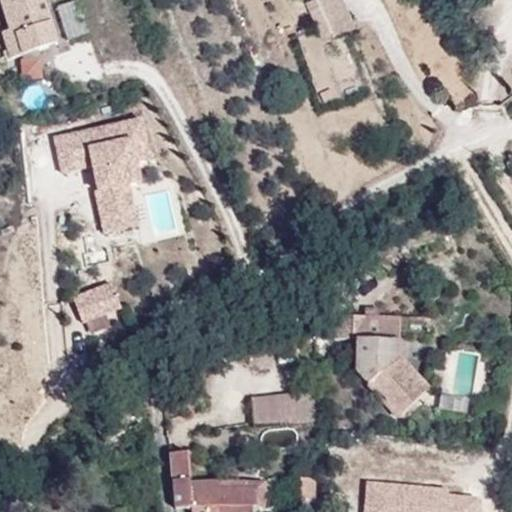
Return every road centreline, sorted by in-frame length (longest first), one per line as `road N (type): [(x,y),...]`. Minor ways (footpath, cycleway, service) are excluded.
road 1 (unclassified): [(511,128),(388,183),(314,246),(224,286),(35,425),(0,439)]
road 2 (unknown): [(511,267),(448,111)]
